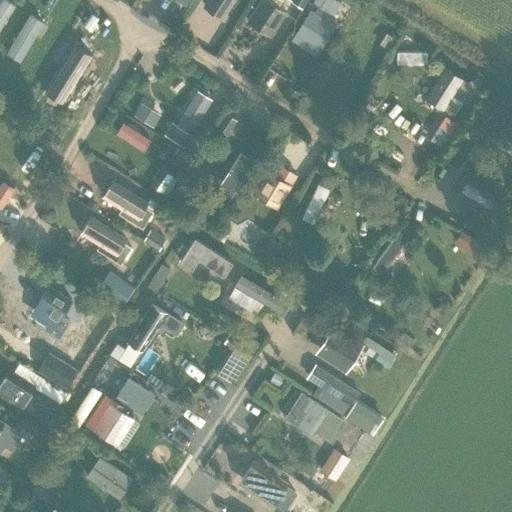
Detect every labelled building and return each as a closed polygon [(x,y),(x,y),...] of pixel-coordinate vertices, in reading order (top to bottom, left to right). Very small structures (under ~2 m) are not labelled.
[(207,0),(204,5),(221,16),(230,0),(207,0)] [(260,0),(247,20),(269,34),(284,11),(278,7),(282,0),(260,0)] [(328,0),(308,0),(306,4),(310,6),(290,39),(316,55),(336,23),(320,13),(328,0)] [(366,14),(356,58),(366,61),(376,16),(366,14)] [(97,38),(81,28),(50,76),(66,87),(97,38)] [(423,44),(394,45),(394,61),(423,61),(423,44)] [(462,77),(444,65),(424,97),(442,109),(462,77)] [(171,121),(163,134),(180,146),(211,98),(197,90),(175,124),(171,121)] [(137,97),(131,107),(158,123),(164,114),(137,97)] [(122,118),(115,129),(145,148),(152,137),(122,118)] [(451,158),(463,165),(480,138),(467,131),(451,158)] [(297,173),(279,162),(273,172),(266,168),(251,192),(277,207),(297,173)] [(150,185),(161,192),(172,174),(160,167),(150,185)] [(112,180),(102,196),(131,213),(128,218),(142,227),(152,210),(144,205),(146,201),(112,180)] [(330,186),(319,181),(303,217),(315,222),(330,186)] [(124,237),(90,216),(81,231),(109,249),(106,254),(120,263),(131,246),(122,240),(124,237)] [(194,248),(206,256),(219,236),(187,216),(162,257),(181,269),(194,248)] [(378,261),(392,270),(418,232),(404,222),(378,261)] [(160,246),(166,232),(147,223),(140,237),(160,246)] [(451,237),(472,245),(475,235),(455,227),(451,237)] [(160,257),(146,277),(157,284),(170,265),(160,257)] [(118,271),(102,286),(117,301),(133,286),(118,271)] [(288,298),(242,271),(229,294),(260,312),(266,302),(281,311),(288,298)] [(34,307),(52,318),(45,329),(57,336),(68,319),(61,314),(71,298),(48,284),(34,307)] [(136,352),(142,341),(144,342),(157,321),(176,333),(183,322),(150,302),(131,334),(123,329),(117,340),(136,352)] [(361,346),(329,327),(314,351),(346,370),(361,346)] [(229,382),(249,352),(236,344),(217,374),(229,382)] [(360,391),(314,362),(305,376),(308,378),(305,383),(353,413),(357,408),(351,405),(360,391)] [(36,383),(9,365),(0,378),(0,387),(23,403),(36,383)] [(346,419),(301,390),(284,416),(311,433),(314,430),(331,441),(346,419)] [(114,440),(130,416),(110,403),(94,427),(114,440)] [(335,480),(350,458),(334,447),(319,469),(335,480)] [(100,454),(87,475),(120,496),(133,476),(100,454)] [(288,481),(252,457),(236,481),(272,505),(273,504),(283,511),(285,508),(290,511),(301,511),(310,500),(286,485),(288,481)] [(50,511),(34,503),(28,511),(50,511)]
